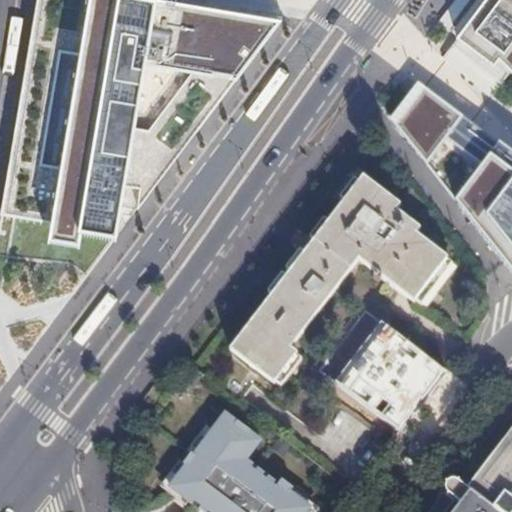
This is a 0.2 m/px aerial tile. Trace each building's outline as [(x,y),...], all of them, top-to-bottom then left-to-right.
[(201,127),(284,19),(183,0),(38,0),(1,216),(116,238),(126,185),(141,188),(138,210),(201,127)] [(511,0),(490,0),(458,44),(494,71),(501,61),(511,72),(511,0)] [(391,122),(448,197),(511,277),(511,155),(489,138),(418,87),(391,122)] [(383,279),(415,304),(449,261),(417,237),(422,231),(397,212),(401,207),(364,179),(232,351),(275,385),(299,355),(292,349),(360,261),(377,275),(374,278),(380,284),(383,279)] [(432,363),(402,340),(356,399),(401,434),(439,385),(424,373),(432,363)] [(332,358),(321,373),(329,379),(340,364),(332,358)] [(190,470),(173,492),(185,501),(199,511),(309,511),(310,510),(290,495),(294,490),(282,481),(279,486),(247,462),(260,445),(249,436),(250,435),(236,425),(236,426),(228,420),(198,459),(195,457),(187,467),(190,470)] [(511,511),(511,446),(475,495),(461,485),(458,483),(455,483),(451,484),(449,486),(447,489),(447,492),(448,495),(450,497),(457,503),(465,509),(462,511),(511,511)] [(437,506),(433,511),(449,511),(457,503),(450,497),(448,495),(447,492),(447,489),(449,486),(437,506)]
